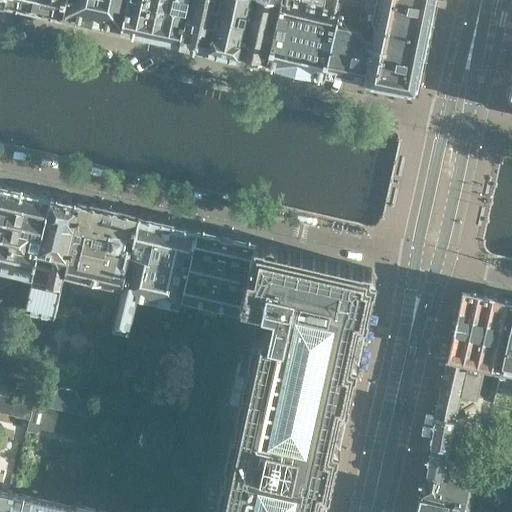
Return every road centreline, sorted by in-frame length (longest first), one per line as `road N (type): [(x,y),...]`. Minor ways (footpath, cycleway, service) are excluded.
road 1 (residential): [(458,122),(0,18)]
road 2 (residential): [(0,165),(429,257)]
road 3 (residential): [(416,312),(372,511)]
road 4 (residential): [(429,257),(458,122)]
